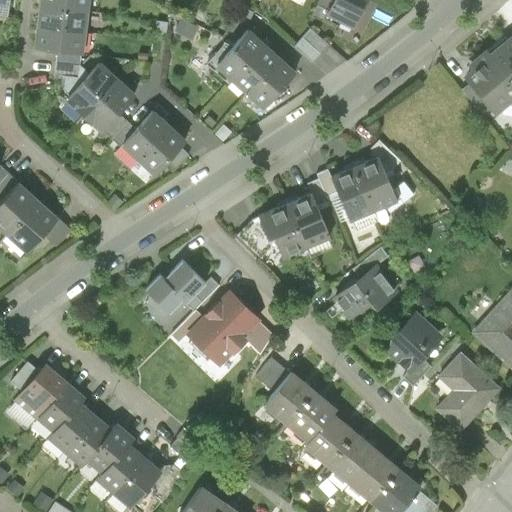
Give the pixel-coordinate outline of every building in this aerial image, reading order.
[(0,0),(0,15),(13,17),(14,0),(0,0)] [(37,0),(38,4),(88,9),(89,0),(37,0)] [(329,15),(336,0),(325,0),(320,10),(329,15)] [(336,0),(329,15),(359,32),(375,0),(336,0)] [(88,9),(38,4),(35,25),(86,31),(88,9)] [(86,31),(35,25),(32,47),(58,50),(83,53),(86,31)] [(215,68),(231,83),(267,44),(251,29),(215,68)] [(331,47),(312,30),(297,46),(315,63),(331,47)] [(511,32),(489,51),(511,79),(511,32)] [(228,38),(207,61),(213,66),(234,43),(228,38)] [(245,97),(282,58),(267,44),(231,83),(245,97)] [(473,68),(466,73),(471,80),(493,108),(502,101),(511,103),(511,79),(489,51),(487,49),(469,63),(473,68)] [(82,66),(83,53),(58,50),(57,64),(82,66)] [(297,72),(282,58),(245,97),(260,111),(297,72)] [(118,82),(101,66),(67,102),(84,118),(118,82)] [(493,108),(471,80),(462,87),(484,115),(493,108)] [(118,82),(84,118),(99,133),(117,116),(134,98),(118,82)] [(170,130),(154,114),(135,134),(121,148),(136,163),(170,130)] [(117,116),(99,133),(107,141),(117,151),(121,148),(135,134),(117,116)] [(170,130),(136,163),(151,179),(166,165),(182,151),(186,147),(170,130)] [(373,143),(378,154),(387,175),(401,159),(378,137),(373,143)] [(189,158),(182,151),(166,165),(173,172),(189,158)] [(354,163),(374,209),(397,199),(387,175),(378,154),(354,163)] [(0,193),(2,195),(17,178),(0,162),(0,193)] [(338,194),(349,219),(374,209),(354,163),(330,174),(338,194)] [(338,194),(330,174),(327,167),(317,171),(319,176),(328,198),(338,194)] [(308,180),(311,187),(320,209),(330,205),(328,198),(319,176),(308,180)] [(2,195),(0,196),(0,227),(6,233),(38,198),(17,178),(2,195)] [(286,196),(307,247),(330,237),(320,209),(311,187),(286,196)] [(286,196),(257,207),(258,211),(271,244),(276,242),(282,257),(307,247),(286,196)] [(38,198),(6,233),(25,250),(42,231),(57,215),(38,198)] [(271,244),(258,211),(237,232),(261,255),(271,244)] [(57,215),(42,231),(56,244),(71,228),(57,215)] [(352,267),(358,275),(376,261),(386,253),(380,246),(352,267)] [(205,281),(182,259),(164,278),(160,274),(145,289),(168,313),(182,299),(185,302),(205,281)] [(358,275),(333,294),(350,316),(369,301),(373,307),(398,288),(376,261),(358,275)] [(218,285),(210,276),(205,281),(185,302),(193,311),(218,285)] [(511,284),(471,330),(511,366),(511,284)] [(239,301),(229,291),(188,333),(219,363),(232,350),(233,350),(244,339),(241,335),(257,319),(247,309),(248,307),(240,299),(239,301)] [(272,328),(281,320),(265,301),(257,308),(272,328)] [(387,352),(408,369),(421,355),(443,334),(415,307),(391,331),(387,352)] [(502,385),(461,348),(438,373),(452,387),(435,405),(461,429),(502,385)] [(421,355),(408,369),(402,375),(412,384),(431,365),(421,355)] [(255,374),(272,388),(287,370),(271,356),(255,374)] [(68,378),(46,358),(37,368),(20,388),(12,397),(34,416),(36,414),(68,378)] [(20,388),(37,368),(27,359),(9,378),(20,388)] [(262,400),(285,420),(316,384),(292,364),(287,370),(272,388),(262,400)] [(68,378),(36,414),(53,428),(80,397),(84,393),(68,378)] [(307,438),(334,407),(337,402),(316,384),(285,420),(307,438)] [(80,397),(53,428),(47,436),(64,450),(96,412),(80,397)] [(304,442),(326,461),(355,425),(334,407),(307,438),(304,442)] [(96,412),(64,450),(80,463),(86,457),(112,425),(96,412)] [(118,419),(112,425),(86,457),(102,471),(129,439),(134,433),(118,419)] [(378,444),(355,425),(326,461),(348,479),(378,444)] [(184,427),(168,444),(187,462),(203,444),(184,427)] [(129,439),(102,471),(96,478),(113,492),(146,453),(129,439)] [(401,463),(378,444),(348,479),(371,498),(401,463)] [(146,453),(113,492),(130,507),(141,494),(145,493),(151,486),(152,481),(163,468),(146,453)] [(397,511),(418,488),(423,482),(401,463),(371,498),(387,511),(397,511)] [(9,473),(0,465),(0,481),(1,483),(9,473)] [(174,466),(163,468),(152,481),(151,486),(155,490),(152,494),(159,499),(182,470),(174,466)] [(25,487),(14,479),(7,487),(17,496),(25,487)] [(213,511),(224,497),(202,480),(178,511),(213,511)] [(418,488),(397,511),(428,511),(436,504),(418,488)] [(46,511),(55,500),(40,490),(31,504),(43,511),(46,511)] [(245,511),(224,497),(213,511),(245,511)]
